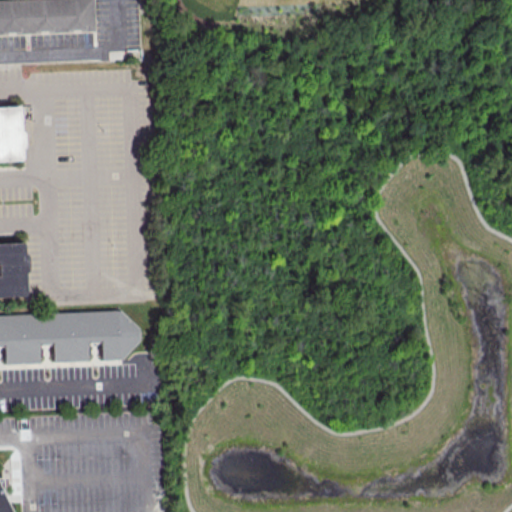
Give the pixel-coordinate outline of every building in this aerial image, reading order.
[(0,0),(0,33),(95,29),(94,0),(0,0)] [(0,160),(17,160),(19,160),(20,158),(20,148),(22,148),(23,146),(23,134),(22,132),(19,131),(19,109),(17,107),(15,107),(0,107),(0,160)] [(0,297),(22,297),(24,296),(25,293),(24,272),(26,272),(26,269),(26,256),(24,255),(23,254),(22,246),(21,244),(19,243),(0,243),(0,297)] [(0,314),(0,346),(2,346),(3,365),(39,363),(38,344),(51,343),(52,362),(86,360),(85,340),(100,340),(101,359),(121,358),(139,338),(138,328),(118,309),(0,314)] [(0,511),(0,479),(1,479),(2,495),(9,511),(0,511)]
